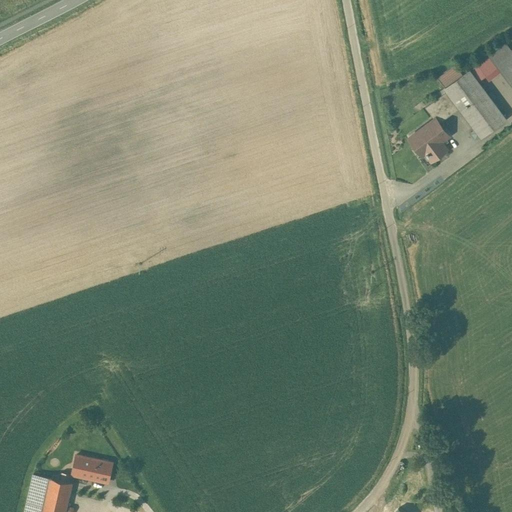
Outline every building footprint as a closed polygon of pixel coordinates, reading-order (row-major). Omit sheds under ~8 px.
[(488,54),(489,55),(491,53),(503,69),(511,80),(511,51),(511,50),(504,42),(488,54)] [(489,55),(477,63),(485,74),(491,70),(495,74),(503,69),(491,53),(489,55)] [(477,63),(469,69),(477,80),(485,74),(477,63)] [(455,64),(437,77),(445,87),(447,90),(452,97),(475,128),(481,136),(505,118),(477,80),(469,69),(462,73),(455,64)] [(452,97),(447,90),(425,106),(434,118),(436,120),(456,106),(450,99),(452,97)] [(434,118),(411,135),(419,146),(417,148),(422,154),(425,152),(431,160),(446,148),(441,140),(447,135),(444,131),(445,130),(439,122),(438,123),(436,120),(434,118)] [(481,136),(475,128),(471,133),(475,138),(481,136)] [(105,454),(78,448),(73,473),(107,481),(111,463),(103,461),(105,454)] [(64,511),(71,481),(44,475),(35,511),(64,511)]
